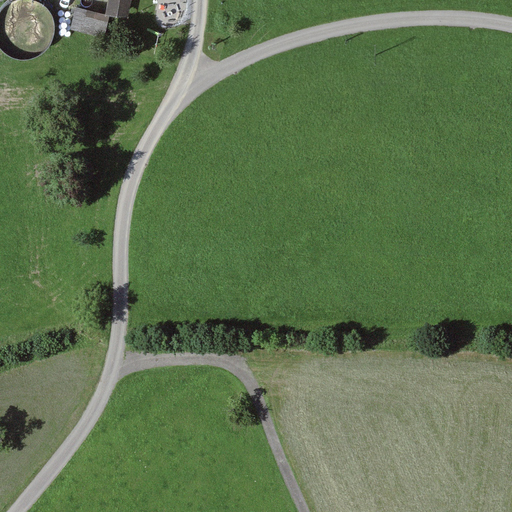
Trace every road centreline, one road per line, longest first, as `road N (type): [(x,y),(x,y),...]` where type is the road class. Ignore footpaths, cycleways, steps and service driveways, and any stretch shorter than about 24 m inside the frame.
road 1 (unclassified): [(511,24),(448,16),(353,21),(277,40),(207,71),(167,102),(135,163),(121,220),(118,357),(91,417),(14,511)]
road 2 (track): [(118,357),(211,355),(242,367),(309,511)]
